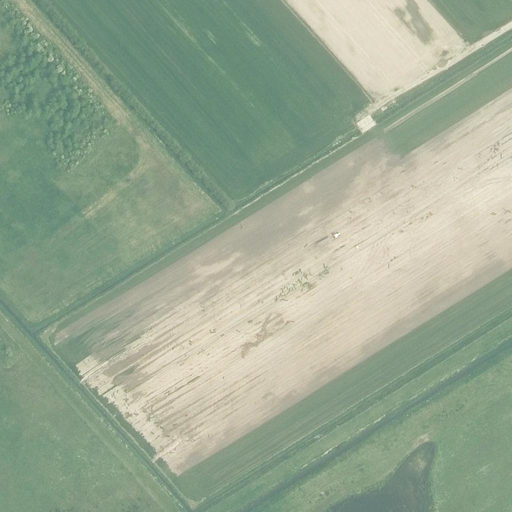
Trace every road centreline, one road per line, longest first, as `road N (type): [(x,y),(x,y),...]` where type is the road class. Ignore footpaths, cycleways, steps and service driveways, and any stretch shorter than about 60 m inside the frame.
road 1 (track): [(511,325),(217,511),(170,511),(0,322)]
road 2 (track): [(511,22),(360,116),(370,130)]
